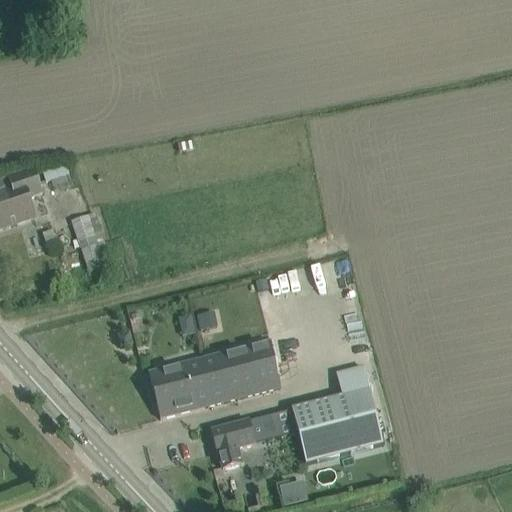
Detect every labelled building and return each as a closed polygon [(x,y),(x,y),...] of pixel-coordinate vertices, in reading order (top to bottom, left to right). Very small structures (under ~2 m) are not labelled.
[(196,145),(179,148),(180,156),(197,154),(196,145)] [(66,169),(42,176),(46,188),(70,180),(66,169)] [(0,230),(34,220),(28,201),(42,196),(34,171),(9,180),(13,192),(0,196),(0,230)] [(89,274),(112,266),(96,217),(73,224),(89,274)] [(266,281),(255,284),(258,295),(269,292),(266,281)] [(205,318),(197,319),(200,335),(208,334),(205,318)] [(130,338),(118,341),(121,353),(133,350),(130,338)] [(280,391),(271,345),(149,376),(161,421),(180,416),(280,391)] [(384,450),(370,391),(364,368),(337,375),(343,398),(290,411),(291,413),(297,437),(307,470),(384,450)] [(291,413),(259,421),(261,429),(264,441),(276,438),(277,442),(297,437),(291,413)] [(242,467),(238,452),(256,447),(250,424),(211,434),(217,457),(219,457),(223,472),(242,467)] [(282,509),(306,503),(300,482),(277,488),(282,509)]
